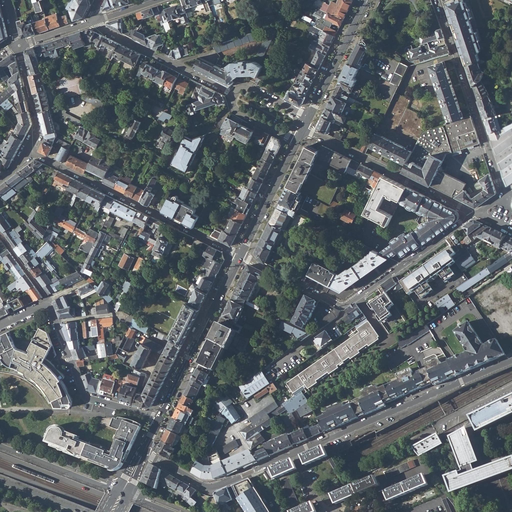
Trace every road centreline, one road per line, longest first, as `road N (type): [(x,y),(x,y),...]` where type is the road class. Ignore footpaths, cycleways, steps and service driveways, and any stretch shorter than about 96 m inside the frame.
road 1 (residential): [(143,452),(207,487),(511,359)]
road 2 (residential): [(476,214),(343,307),(240,255)]
road 3 (residential): [(27,150),(240,255)]
road 4 (residential): [(0,325),(46,304),(83,395),(159,420)]
road 5 (residential): [(504,195),(437,0)]
road 6 (residential): [(303,130),(476,214)]
road 7 (tertiary): [(159,420),(240,255)]
road 8 (residential): [(233,92),(96,20)]
road 9 (primary): [(142,511),(0,455)]
road 10 (tertiary): [(309,118),(368,0)]
road 11 (primary): [(123,490),(0,445)]
road 12 (tertiary): [(240,255),(298,143)]
